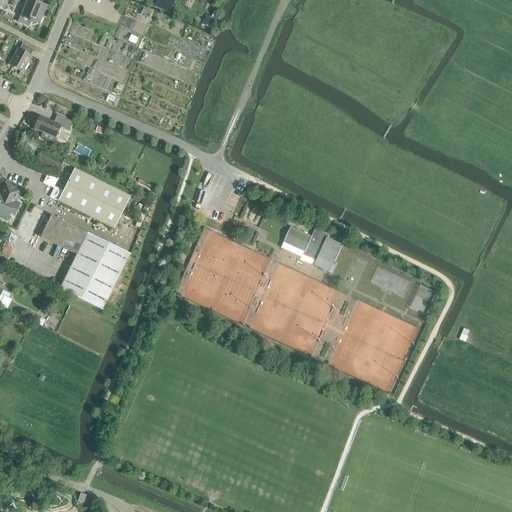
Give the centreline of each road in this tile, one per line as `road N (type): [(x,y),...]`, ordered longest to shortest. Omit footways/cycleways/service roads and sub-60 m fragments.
road 1 (residential): [(216,160),(36,81)]
road 2 (unknown): [(0,155),(40,193),(40,219),(17,261)]
